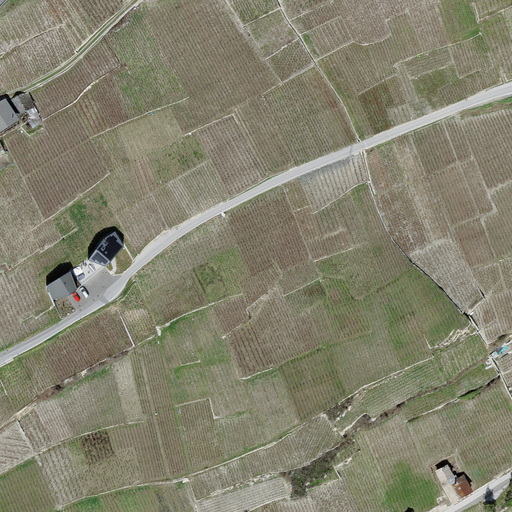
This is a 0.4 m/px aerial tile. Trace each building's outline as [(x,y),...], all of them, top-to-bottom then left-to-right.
[(0,109),(11,125),(27,115),(16,99),(0,109)] [(0,132),(11,125),(0,109),(0,108),(0,132)] [(84,259),(101,272),(118,252),(101,238),(84,259)] [(42,290),(52,308),(74,297),(64,278),(42,290)] [(449,463),(436,468),(441,482),(454,477),(449,463)] [(468,479),(455,487),(462,500),(475,492),(468,479)]
